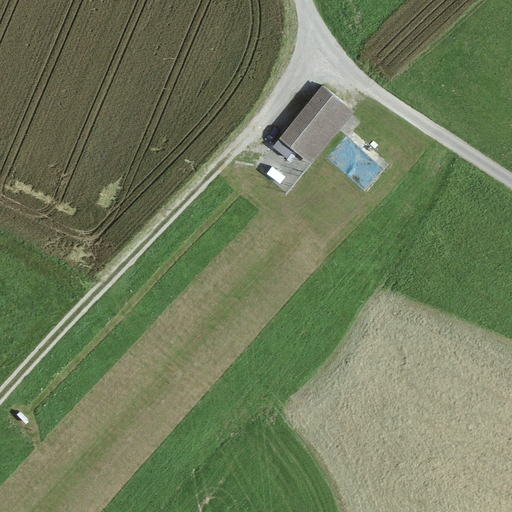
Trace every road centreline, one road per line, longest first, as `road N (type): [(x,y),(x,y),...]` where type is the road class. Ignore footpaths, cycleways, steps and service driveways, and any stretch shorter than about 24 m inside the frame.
road 1 (track): [(309,25),(301,57),(225,156),(0,392)]
road 2 (track): [(301,0),(309,25),(340,61),(511,183)]
